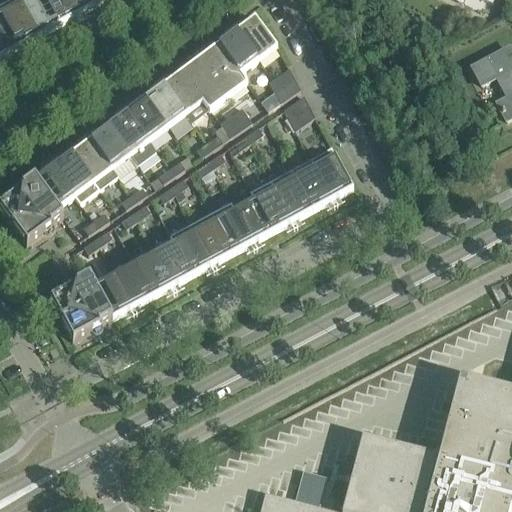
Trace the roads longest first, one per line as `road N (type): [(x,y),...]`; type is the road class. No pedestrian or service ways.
road 1 (residential): [(47,391),(380,219),(388,204),(384,182),(286,0)]
road 2 (tertiary): [(82,458),(511,236)]
